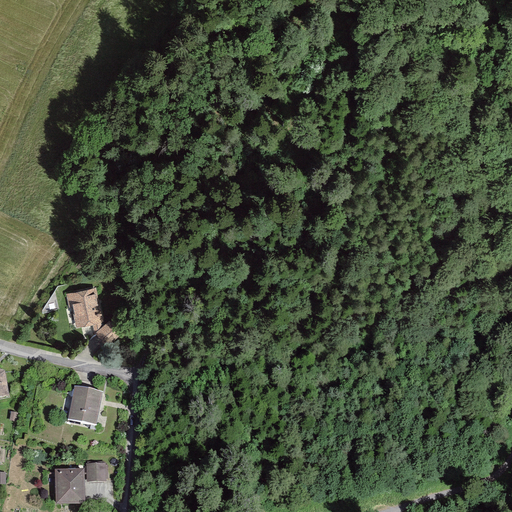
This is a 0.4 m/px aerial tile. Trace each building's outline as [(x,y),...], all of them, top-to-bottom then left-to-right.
[(98,289),(68,295),(74,328),(104,323),(98,289)] [(109,319),(97,332),(109,344),(122,333),(109,319)] [(5,374),(0,372),(0,398),(8,398),(5,374)] [(105,396),(79,390),(73,421),(99,427),(105,396)] [(86,465),(87,484),(106,483),(106,464),(86,465)] [(85,471),(55,471),(56,508),(86,507),(85,471)]
